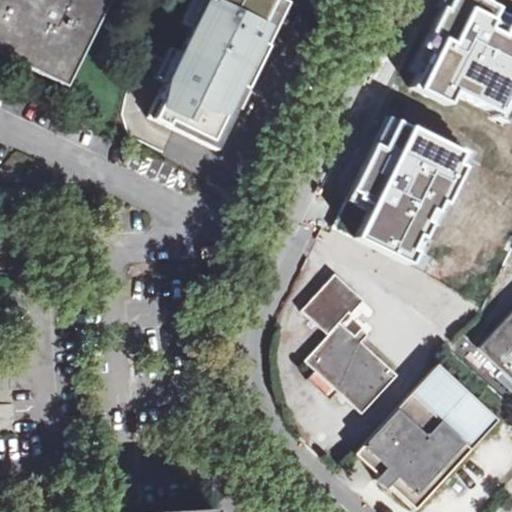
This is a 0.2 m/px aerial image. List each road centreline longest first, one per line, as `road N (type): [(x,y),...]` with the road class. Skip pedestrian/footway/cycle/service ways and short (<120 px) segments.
road 1 (residential): [(278,264),(0,122)]
road 2 (residential): [(278,264),(412,0)]
road 3 (residential): [(342,511),(295,468),(250,404),(244,362),(251,323),(278,264)]
